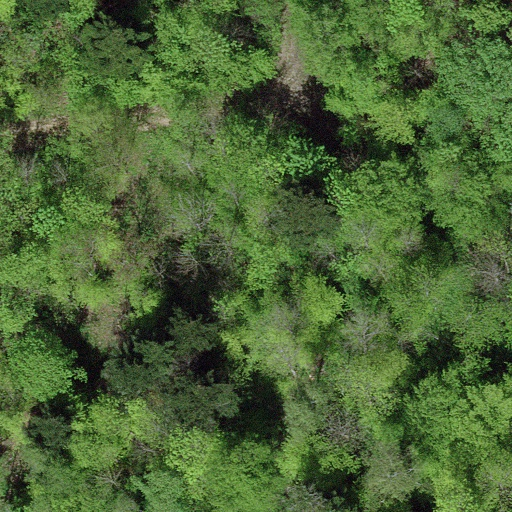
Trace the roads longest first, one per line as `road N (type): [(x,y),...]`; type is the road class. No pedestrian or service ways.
road 1 (track): [(0,162),(108,148),(320,102),(317,0)]
road 2 (track): [(320,102),(438,213)]
